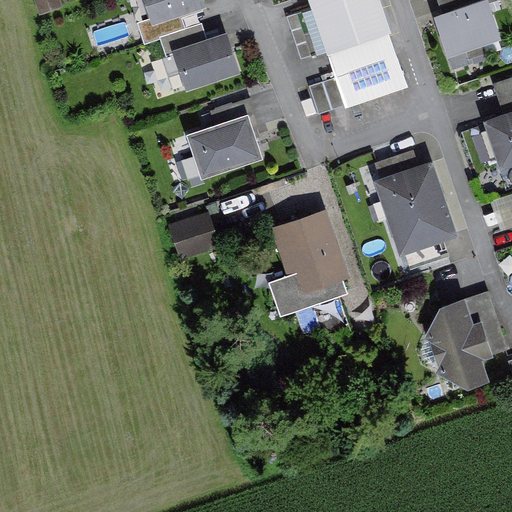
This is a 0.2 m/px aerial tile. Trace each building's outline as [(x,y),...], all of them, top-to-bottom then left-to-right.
[(56,0),(32,0),(37,13),(59,6),(56,0)] [(202,2),(201,0),(138,0),(146,21),(177,10),(202,2)] [(315,0),(318,6),(293,15),(309,60),(334,51),(343,76),(315,86),(326,117),(415,85),(384,0),(315,0)] [(439,0),(442,9),(473,0),(439,0)] [(493,0),(491,0),(443,17),(459,60),(508,43),(493,0)] [(146,21),(135,24),(141,42),(159,36),(183,28),(180,20),(177,10),(146,21)] [(183,28),(159,36),(165,54),(174,51),(206,41),(203,32),(200,22),(183,28)] [(235,69),(224,35),(206,41),(174,51),(185,86),(235,69)] [(511,107),(490,115),(509,167),(511,166),(511,107)] [(265,157),(248,111),(187,132),(204,179),(265,157)] [(486,161),(498,156),(484,123),(472,128),(486,161)] [(435,155),(381,174),(408,250),(462,230),(435,155)] [(289,276),(272,282),(283,314),(350,292),(346,278),(352,275),(329,207),(272,226),(289,276)] [(210,211),(169,225),(181,260),(222,246),(210,211)] [(470,297),(444,306),(433,329),(450,376),(471,386),(499,376),(492,358),(500,355),(486,318),(479,321),(470,297)]
